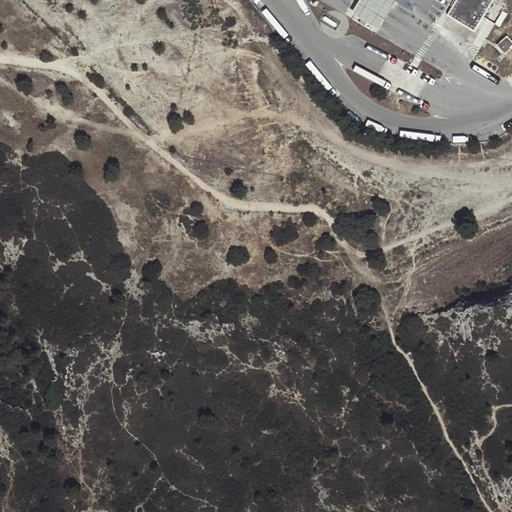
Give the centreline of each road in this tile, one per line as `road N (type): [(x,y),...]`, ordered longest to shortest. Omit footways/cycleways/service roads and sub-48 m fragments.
road 1 (track): [(0,53),(45,57),(77,71),(227,200),(314,206),(354,258),(511,196)]
road 2 (track): [(66,66),(128,70),(221,102),(324,124),(435,172),(511,173)]
road 3 (track): [(0,74),(81,115),(151,134),(242,105)]
